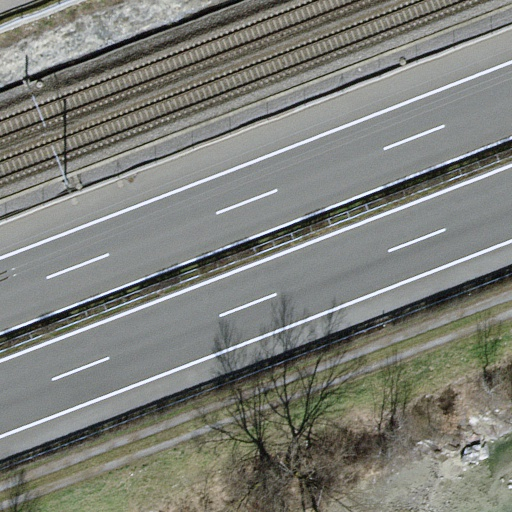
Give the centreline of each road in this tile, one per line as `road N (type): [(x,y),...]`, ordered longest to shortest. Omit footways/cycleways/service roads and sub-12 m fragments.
road 1 (motorway): [(511,97),(0,294)]
road 2 (motorway): [(0,400),(511,204)]
road 3 (track): [(0,496),(511,302)]
